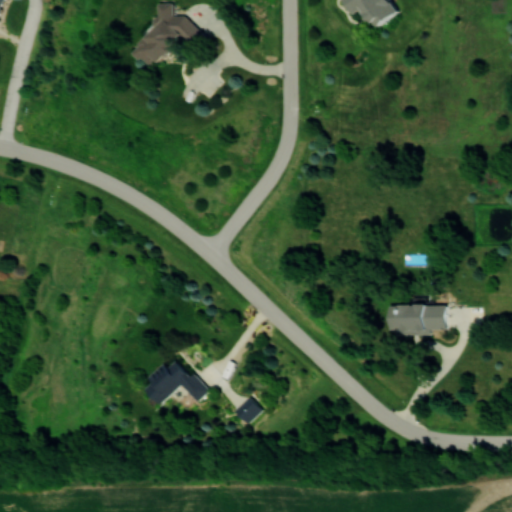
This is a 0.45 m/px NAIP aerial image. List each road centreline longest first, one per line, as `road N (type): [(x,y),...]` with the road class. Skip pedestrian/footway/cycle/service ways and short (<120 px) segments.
road 1 (residential): [(0,147),(88,173),(150,206),(408,430),(453,442),(511,441)]
road 2 (residential): [(208,251),(268,181),(287,145),(289,0)]
